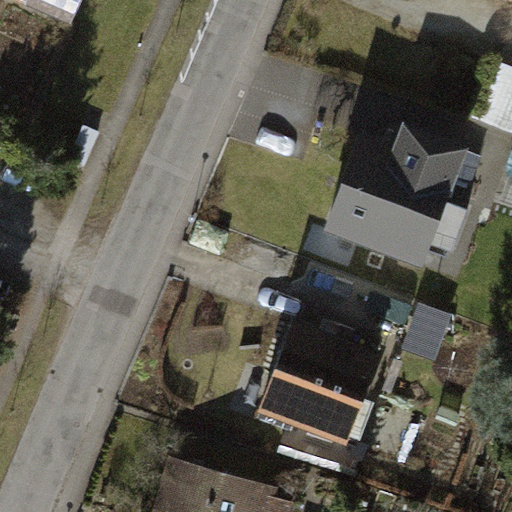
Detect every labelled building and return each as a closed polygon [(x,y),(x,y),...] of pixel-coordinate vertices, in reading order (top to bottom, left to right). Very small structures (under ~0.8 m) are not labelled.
[(82,0),(43,0),(77,14),(82,0)] [(511,74),(498,68),(477,118),(511,132),(511,74)] [(403,151),(367,138),(334,226),(421,258),(430,235),(456,245),(468,212),(445,203),(465,150),(411,130),(403,151)] [(381,353),(298,321),(264,407),(347,440),(381,353)] [(289,511),(293,501),(270,495),(272,489),(181,463),(166,511),(289,511)]
